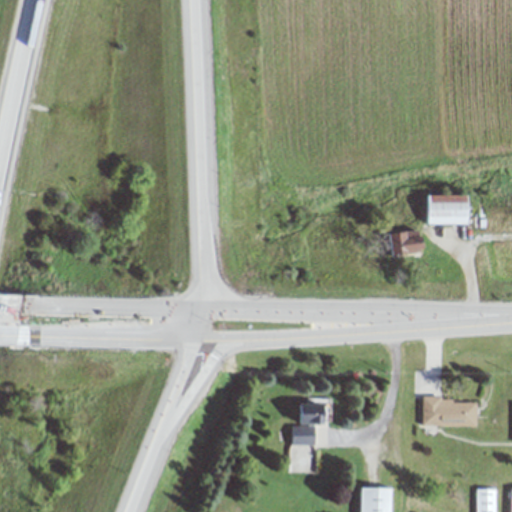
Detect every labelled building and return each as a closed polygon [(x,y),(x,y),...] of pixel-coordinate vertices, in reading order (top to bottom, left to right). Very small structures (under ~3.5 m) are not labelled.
[(420,195),(459,194),(460,222),(417,223),(420,195)] [(380,232),(384,255),(414,252),(412,230),(380,232)] [(418,398),(416,422),(470,424),(471,401),(447,402),(447,398),(435,398),(418,398)] [(291,404),(285,412),(290,421),(300,424),(282,430),(283,443),(309,446),(311,424),(308,413),(314,405),(291,404)] [(353,488),(353,511),(387,511),(389,488),(353,488)] [(471,511),(472,489),(494,488),(493,511),(471,511)]
